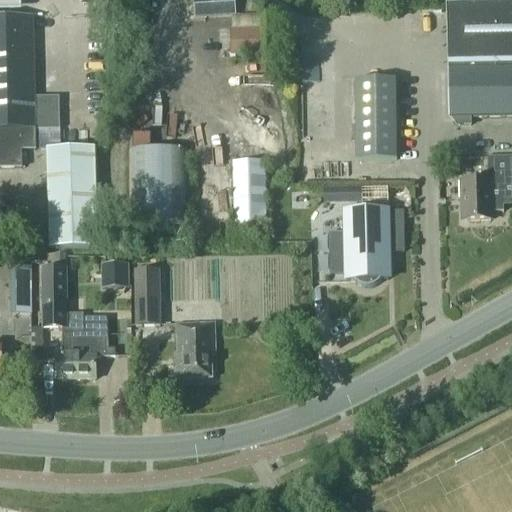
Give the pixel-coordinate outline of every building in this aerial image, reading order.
[(140,0),(140,11),(152,11),(152,0),(140,0)] [(234,0),(192,0),(194,21),(235,18),(234,0)] [(453,120),(459,127),(470,127),(470,120),(511,118),(511,7),(446,9),(447,67),(452,67),(452,72),(448,72),(448,120),(453,120)] [(35,132),(0,132),(0,54),(33,54),(33,18),(0,18),(0,170),(21,170),(21,152),(36,152),(35,132)] [(230,31),(230,57),(263,57),(262,30),(230,31)] [(35,132),(38,132),(60,131),(59,99),(34,99),(33,54),(0,54),(0,132),(35,132)] [(356,163),(397,162),(396,82),(355,82),(356,163)] [(60,131),(38,132),(39,151),(39,152),(46,151),(60,150),(60,131)] [(98,250),(95,149),(60,150),(46,151),(49,251),(98,250)] [(188,151),(128,152),(129,232),(189,231),(188,151)] [(266,228),(264,163),(232,164),(234,229),(266,228)] [(490,214),(504,213),(503,178),(489,178),(489,183),(463,183),(464,223),(491,223),(490,214)] [(361,189),(324,190),(324,201),(361,200),(361,189)] [(403,254),(402,213),(346,215),(347,235),(328,235),(329,278),(348,277),(348,283),(354,282),(355,284),(356,286),(358,287),(360,288),(362,289),(363,290),(366,290),(368,290),(371,290),(373,289),(376,288),(377,287),(379,285),(381,283),(382,282),(388,281),(387,254),(403,254)] [(31,265),(47,264),(45,216),(29,217),(31,265)] [(54,257),(54,272),(66,272),(66,257),(54,257)] [(115,267),(115,291),(129,291),(128,266),(115,267)] [(15,331),(35,330),(33,271),(14,271),(15,331)] [(95,359),(108,359),(106,320),(84,320),(84,316),(66,316),(66,272),(43,272),(43,331),(63,331),(63,357),(56,357),(56,382),(95,382),(95,359)] [(161,328),(160,273),(133,273),(134,329),(161,328)] [(212,358),(215,358),(215,325),(176,327),(177,358),(174,358),(174,382),(212,381),(212,358)] [(23,365),(6,365),(6,377),(23,377),(23,365)]
